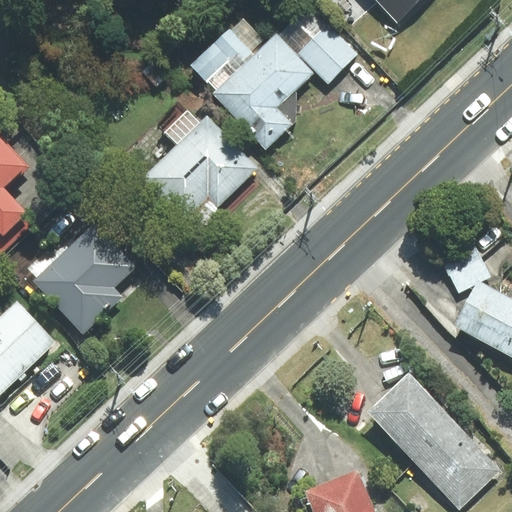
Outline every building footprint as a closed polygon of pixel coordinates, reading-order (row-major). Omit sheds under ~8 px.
[(377,0),(397,21),(419,0),(377,0)] [(299,53),(328,82),(356,54),(327,25),(299,53)] [(277,35),(214,93),(266,148),(291,124),(276,107),(312,73),(277,35)] [(257,168),(207,118),(201,124),(187,111),(165,133),(177,145),(144,178),(196,229),(257,168)] [(5,190),(29,167),(0,136),(0,255),(28,229),(26,212),(5,190)] [(38,276),(34,280),(83,333),(123,296),(115,287),(136,267),(96,225),(69,250),(59,240),(29,267),(38,276)] [(475,243),(442,259),(459,292),(477,284),(478,282),(480,283),(492,277),(475,243)] [(511,299),(480,283),(478,282),(477,284),(455,326),(511,356),(511,299)] [(0,394),(56,342),(18,302),(0,318),(0,394)] [(408,373),(368,412),(415,462),(456,424),(408,373)] [(456,424),(415,462),(459,509),(500,470),(456,424)] [(374,511),(357,472),(307,493),(315,511),(374,511)]
